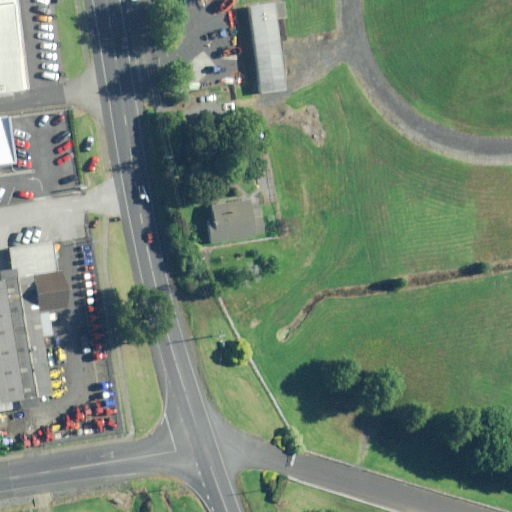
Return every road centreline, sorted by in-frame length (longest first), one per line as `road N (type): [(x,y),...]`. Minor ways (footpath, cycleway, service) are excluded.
road 1 (secondary): [(201,445),(142,231),(106,0)]
road 2 (tertiary): [(201,445),(0,479)]
